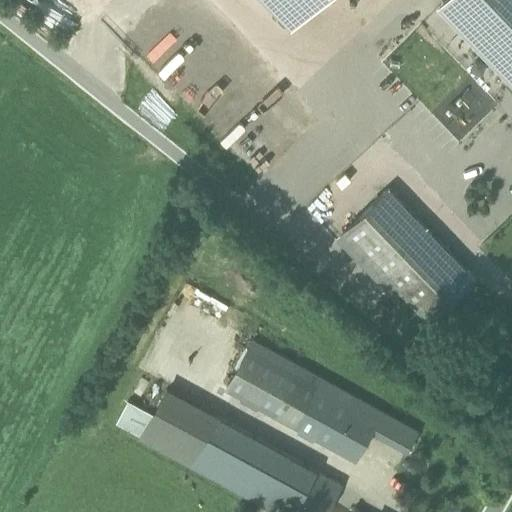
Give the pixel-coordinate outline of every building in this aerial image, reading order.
[(45,0),(44,2),(89,44),(129,0),(45,0)] [(263,0),(290,28),(318,0),(263,0)] [(511,0),(444,0),(438,6),(511,82),(511,0)] [(449,39),(437,48),(454,70),(466,61),(449,39)] [(511,126),(511,125),(511,101),(506,96),(493,110),(511,126)] [(239,152),(293,225),(362,175),(327,127),(311,138),(306,130),(286,145),(291,151),(275,162),(270,155),(262,160),(250,144),(239,152)] [(388,188),(342,233),(429,321),(474,277),(388,188)] [(350,273),(344,278),(359,296),(365,291),(350,273)] [(419,428),(253,337),(225,387),(357,460),(372,432),(406,452),(419,428)] [(327,511),(344,483),(219,415),(191,466),(200,471),(275,511),(327,511)]
